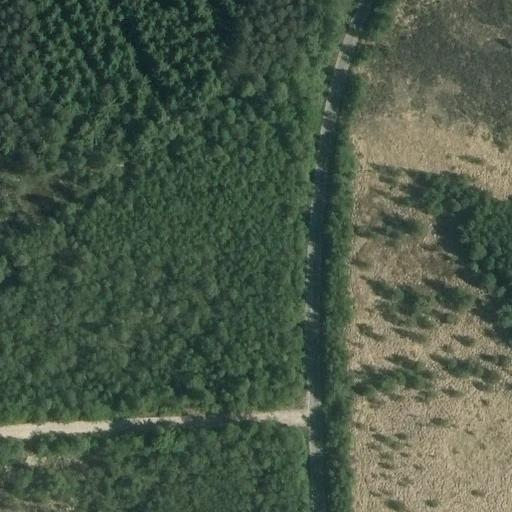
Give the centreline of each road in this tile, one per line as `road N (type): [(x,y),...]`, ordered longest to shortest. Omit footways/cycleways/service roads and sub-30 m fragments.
road 1 (unclassified): [(320,511),(315,229),(341,66),(366,0)]
road 2 (track): [(313,417),(0,432)]
